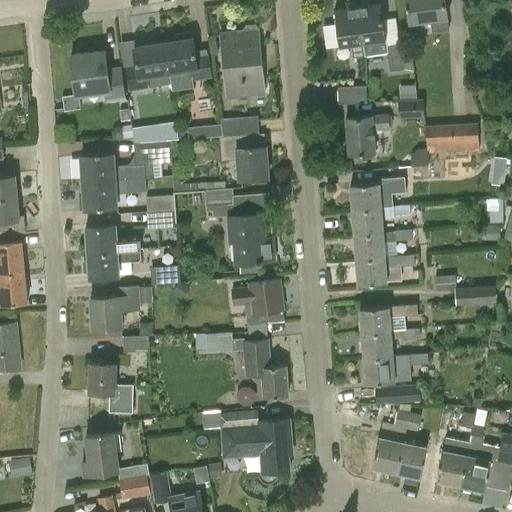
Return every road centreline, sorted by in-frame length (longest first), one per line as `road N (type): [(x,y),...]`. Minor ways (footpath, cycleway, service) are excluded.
road 1 (residential): [(40,511),(60,255),(41,0)]
road 2 (residential): [(330,504),(296,0)]
